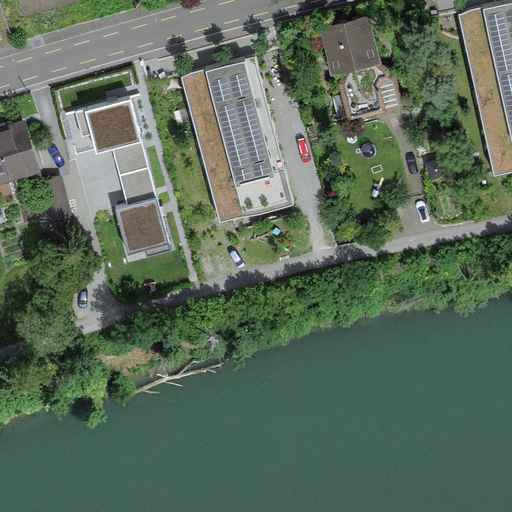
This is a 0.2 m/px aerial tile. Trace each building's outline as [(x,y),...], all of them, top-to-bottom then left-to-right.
[(21,0),(26,15),(78,0),(21,0)] [(497,169),(511,165),(511,0),(492,0),(462,6),(497,169)] [(352,66),(341,77),(350,112),(380,104),(381,108),(403,102),(393,64),(390,65),(389,61),(383,58),(382,53),(378,51),(368,13),(322,25),(332,63),(350,58),(352,66)] [(290,197),(252,57),(181,76),(220,216),(290,197)] [(77,111),(83,136),(91,134),(96,152),(114,148),(143,140),(131,97),(77,111)] [(0,183),(39,171),(23,120),(6,126),(3,122),(0,123),(0,183)] [(129,204),(157,197),(143,140),(114,148),(129,204)] [(61,175),(40,182),(51,219),(73,213),(61,175)] [(170,241),(157,197),(129,204),(116,209),(129,253),(170,241)]
